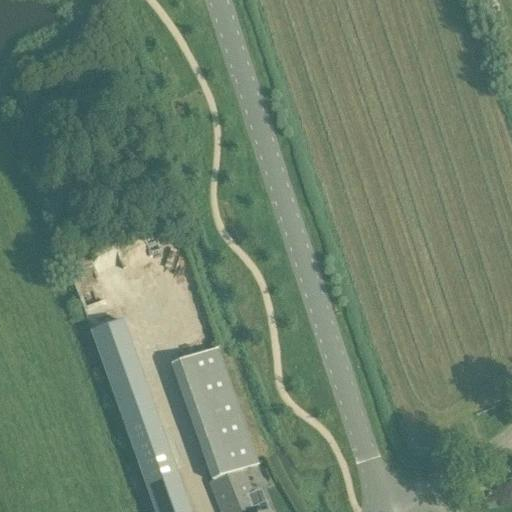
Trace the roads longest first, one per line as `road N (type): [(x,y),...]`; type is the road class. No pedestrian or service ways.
road 1 (residential): [(387,511),(222,0)]
road 2 (residential): [(511,431),(411,511)]
